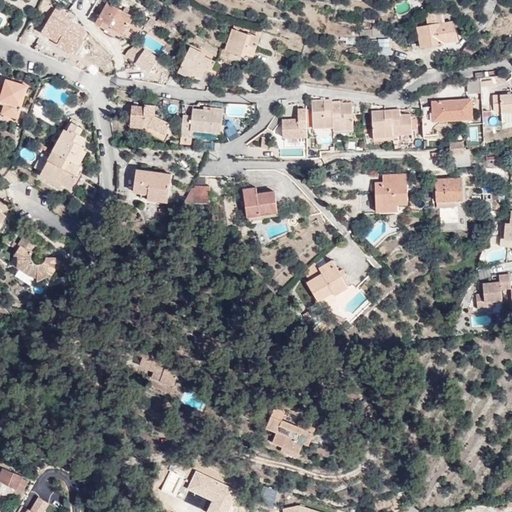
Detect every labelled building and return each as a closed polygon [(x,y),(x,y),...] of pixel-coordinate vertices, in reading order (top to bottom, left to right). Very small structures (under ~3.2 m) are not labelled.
[(497,0),(487,0),(485,9),(494,12),(497,0)] [(123,34),(132,19),(134,17),(109,2),(96,23),(106,29),(109,24),(113,27),(113,28),(123,34)] [(164,18),(159,15),(154,12),(151,16),(172,30),(175,26),(164,18)] [(143,25),(132,19),(123,34),(123,35),(133,42),(143,25)] [(457,40),(454,22),(440,24),(440,23),(419,27),(422,47),(444,44),(443,42),(457,40)] [(123,35),(123,34),(113,28),(113,27),(109,24),(106,29),(105,31),(120,40),(123,35)] [(254,55),(261,38),(238,30),(239,27),(234,25),(226,50),(244,56),(245,52),(254,55)] [(392,55),(392,39),(377,39),(378,56),(392,55)] [(173,55),(176,51),(167,45),(164,49),(173,55)] [(191,47),(181,67),(197,75),(202,78),(207,67),(213,69),(216,62),(206,57),(207,55),(191,47)] [(197,75),(181,67),(179,72),(195,79),(197,75)] [(28,86),(11,81),(9,88),(4,87),(4,88),(0,86),(0,103),(1,104),(2,101),(6,102),(6,105),(3,113),(19,118),(28,86)] [(469,96),(481,95),(481,81),(468,83),(469,96)] [(511,94),(494,96),(496,112),(503,111),(503,113),(511,112),(511,94)] [(433,101),(434,113),(438,113),(438,122),(474,119),(473,99),(433,101)] [(314,101),(313,108),(313,127),(333,127),(334,131),(353,130),(353,104),(333,104),(333,100),(314,101)] [(155,115),(156,105),(146,104),(146,107),(132,106),(131,126),(144,127),(144,125),(149,125),(166,134),(171,123),(155,115)] [(248,115),(247,104),(226,104),(226,116),(248,115)] [(423,135),(433,134),(431,107),(422,108),(423,135)] [(283,136),(307,136),(307,127),(307,108),(299,109),(299,119),(283,119),(283,136)] [(181,134),(181,136),(191,137),(191,130),(221,133),(224,112),(193,109),(192,116),(184,115),(181,134)] [(374,112),(375,138),(395,137),(395,135),(413,134),(412,115),(402,115),(401,110),(374,112)] [(66,129),(43,172),(64,184),(72,188),(79,177),(75,175),(89,152),(84,149),(85,147),(82,146),(87,138),(80,135),(84,129),(73,123),(68,131),(66,129)] [(227,137),(238,133),(235,126),(225,129),(227,137)] [(465,165),(464,142),(450,142),(451,166),(465,165)] [(134,191),(142,193),(149,193),(148,200),(169,202),(172,173),(137,169),(134,191)] [(64,184),(43,172),(40,175),(62,187),(64,184)] [(376,204),(398,204),(408,204),(407,174),(393,174),(393,182),(383,182),(376,182),(376,204)] [(207,176),(199,175),(195,185),(195,186),(195,203),(210,204),(211,187),(206,186),(207,176)] [(463,200),(463,178),(436,179),(436,199),(454,199),(454,201),(463,200)] [(195,185),(184,203),(195,203),(195,186),(195,185)] [(276,192),(258,194),(254,195),(253,188),(244,189),(248,216),(278,213),(276,192)] [(505,200),(509,193),(499,193),(499,195),(483,195),(483,201),(505,200)] [(279,215),(278,213),(248,216),(249,221),(264,219),(264,218),(279,215)] [(511,219),(511,224),(507,223),(506,230),(503,230),(501,245),(511,246),(511,219)] [(61,272),(62,258),(47,257),(46,261),(41,265),(35,264),(33,261),(32,257),(32,253),(38,245),(24,237),(19,244),(22,246),(15,256),(20,256),(19,268),(29,274),(39,277),(38,281),(49,276),(51,279),(58,269),(61,272)] [(330,270),(337,266),(333,260),(327,264),(330,270)] [(349,287),(343,276),(340,271),(337,266),(330,270),(327,264),(320,268),(324,274),(308,283),(318,301),(333,292),(336,294),(349,287)] [(502,288),(510,288),(509,276),(509,274),(500,275),(501,282),(484,283),(485,294),(477,294),(478,307),(486,306),(486,300),(494,300),(502,299),(502,288)] [(320,303),(336,294),(333,292),(318,301),(320,303)] [(140,366),(155,371),(159,372),(160,370),(165,371),(161,381),(175,386),(183,363),(170,358),(171,356),(142,346),(136,355),(144,357),(140,366)] [(159,372),(155,371),(153,378),(161,381),(165,371),(160,370),(159,372)] [(184,391),(180,402),(202,410),(206,399),(184,391)] [(314,434),(304,431),(282,421),(286,413),(275,408),(267,428),(277,433),(273,442),(283,447),(300,454),(304,444),(309,446),(314,434)] [(306,425),(304,431),(314,434),(316,430),(306,425)] [(300,454),(283,447),(281,451),(298,457),(300,454)] [(0,481),(17,490),(24,477),(6,468),(0,480),(0,481)] [(27,511),(49,511),(53,506),(38,496),(27,511)]
